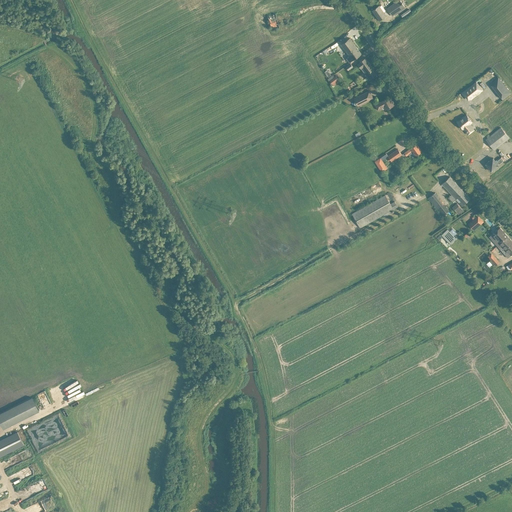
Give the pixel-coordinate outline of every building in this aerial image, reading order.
[(405,7),(400,0),(398,0),(387,8),(393,16),(405,7)] [(373,10),(379,20),(386,15),(379,6),(373,10)] [(403,17),(411,11),(409,8),(401,14),(403,17)] [(267,16),(271,30),(279,28),(275,14),(270,15),(267,16)] [(341,44),(347,52),(356,46),(350,38),(341,44)] [(356,46),(347,52),(350,56),(347,58),(350,62),(362,54),(356,46)] [(360,62),(358,64),(361,68),(364,67),(368,73),(373,69),(365,58),(360,62)] [(333,84),(339,79),(336,75),(330,80),(333,84)] [(503,99),(511,93),(498,77),(490,84),(503,99)] [(467,94),(471,99),(483,90),(476,82),(462,93),(465,96),(467,94)] [(354,99),(358,106),(373,98),(369,91),(354,99)] [(383,101),(376,104),(378,109),(384,107),(385,109),(395,105),(392,100),(391,101),(389,97),(383,101)] [(466,130),(466,131),(468,134),(472,131),(474,130),(469,124),(472,122),(467,115),(458,122),(463,129),(464,128),(466,130)] [(486,139),(494,150),(509,138),(501,127),(486,139)] [(411,148),(408,150),(404,153),(407,156),(409,154),(410,155),(411,154),(413,157),(422,151),(417,144),(411,148)] [(388,156),(392,161),(401,153),(398,149),(388,156)] [(375,161),(381,172),(387,168),(381,157),(375,161)] [(496,162),(493,158),(486,164),(492,170),(504,161),(501,157),(496,162)] [(442,184),(462,206),(470,198),(450,176),(442,184)] [(428,198),(442,216),(449,210),(435,192),(428,198)] [(353,214),(360,228),(398,206),(395,202),(391,204),(386,195),(353,214)] [(468,224),(474,230),(484,221),(478,215),(468,224)] [(489,237),(497,245),(508,236),(500,227),(496,230),(489,237)] [(447,228),(441,234),(450,243),(456,238),(454,236),(457,233),(453,228),(450,231),(447,228)] [(511,240),(508,236),(497,245),(508,258),(511,253),(511,240)] [(491,259),(483,266),(487,270),(495,264),(496,265),(499,262),(495,257),(491,259)] [(0,411),(0,423),(2,428),(39,411),(33,397),(0,411)] [(0,439),(0,456),(24,445),(17,431),(0,439)]
